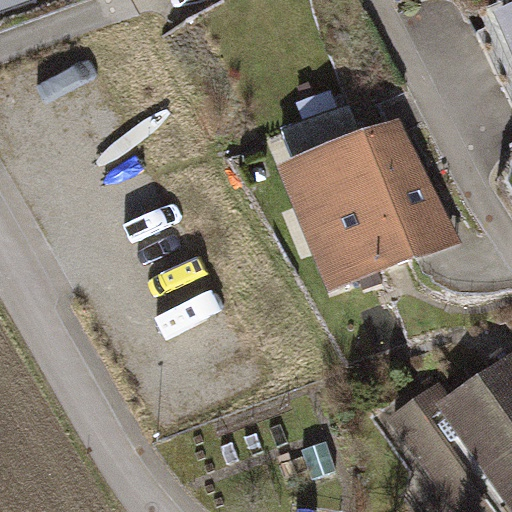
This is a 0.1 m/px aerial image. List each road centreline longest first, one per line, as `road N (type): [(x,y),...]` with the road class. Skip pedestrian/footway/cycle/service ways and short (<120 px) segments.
road 1 (residential): [(0,248),(155,511)]
road 2 (residential): [(511,245),(380,0)]
